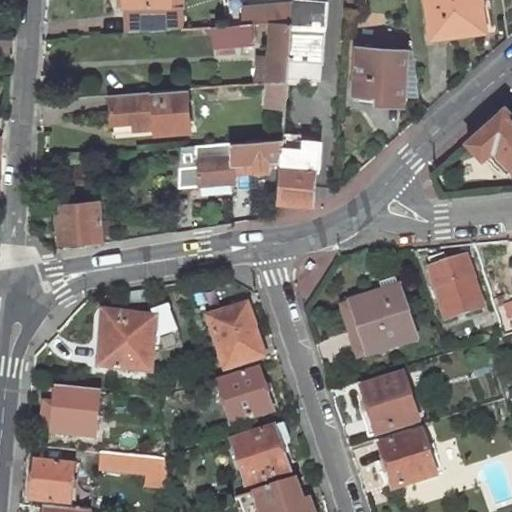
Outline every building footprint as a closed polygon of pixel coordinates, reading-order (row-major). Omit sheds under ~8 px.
[(170,0),(116,0),(117,9),(170,9),(170,0)] [(289,24),(285,79),(318,82),(324,0),(290,0),(291,1),(289,24)] [(481,0),(426,0),(431,40),(485,33),(482,13),(491,13),(490,2),(482,2),(481,0)] [(291,1),(244,5),(245,22),(248,22),(249,24),(266,23),(268,22),(269,22),(270,22),(289,24),(291,1)] [(211,31),(213,49),(232,48),(232,41),(249,40),(249,24),(248,22),(245,22),(211,25),(211,31)] [(285,79),(289,24),(270,22),(269,22),(265,65),(249,66),(250,82),(285,79)] [(405,48),(358,45),(354,100),(402,104),(405,48)] [(183,87),(105,94),(106,121),(128,120),(129,127),(160,125),(160,130),(186,128),(183,87)] [(511,113),(504,103),(467,137),(480,152),(492,141),(511,164),(511,113)] [(277,136),(178,142),(175,184),(198,182),(228,179),(229,179),(229,164),(241,164),(241,158),(254,158),(255,168),(267,168),(266,161),(278,161),(280,135),(277,136)] [(278,161),(275,195),(275,198),(308,201),(314,138),(280,135),(278,161)] [(228,179),(198,182),(199,191),(229,189),(228,179)] [(103,197),(55,201),(58,243),(106,238),(103,197)] [(443,250),(430,255),(433,264),(429,265),(446,316),(481,306),(465,255),(447,260),(443,250)] [(380,283),(383,292),(398,288),(395,278),(380,283)] [(348,303),(351,312),(365,353),(414,337),(398,288),(383,292),(358,300),(348,303)] [(207,311),(224,363),(256,352),(249,334),(257,332),(245,298),(207,311)] [(355,356),(365,353),(351,312),(348,303),(339,306),(355,356)] [(134,316),(106,317),(107,365),(160,363),(157,308),(135,309),(134,316)] [(106,317),(134,316),(135,309),(106,310),(106,317)] [(249,334),(256,352),(263,349),(257,332),(249,334)] [(258,367),(217,380),(230,420),(271,407),(258,367)] [(402,371),(362,384),(377,427),(417,414),(402,371)] [(96,387),(53,383),(52,401),(50,426),(50,428),(92,433),(96,387)] [(41,401),(39,425),(50,426),(52,401),(41,401)] [(281,423),(236,438),(251,479),(286,468),(278,446),(288,442),(281,423)] [(421,429),(382,442),(395,484),(434,471),(421,429)] [(99,462),(163,470),(161,454),(99,448),(99,462)] [(69,464),(30,460),(27,498),(66,501),(69,464)] [(262,511),(313,511),(308,497),(302,499),(293,475),(254,488),(262,511)]
